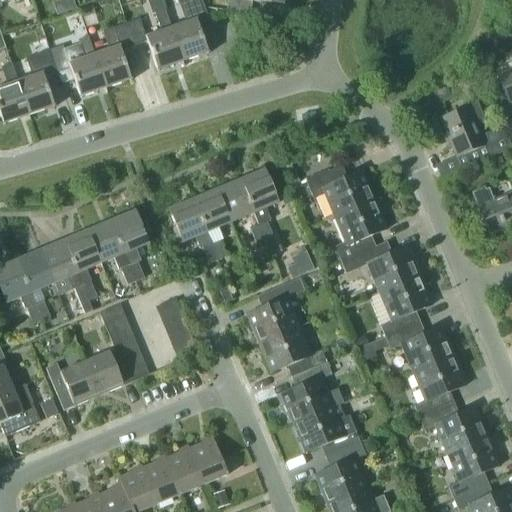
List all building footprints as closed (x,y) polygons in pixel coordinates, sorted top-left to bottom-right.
[(0,0),(0,8),(2,8),(0,2),(0,0),(14,0),(16,3),(24,0),(0,0)] [(184,24),(169,30),(167,31),(179,64),(205,54),(195,25),(208,21),(200,0),(192,0),(178,6),(184,24)] [(284,0),(246,0),(242,0),(227,0),(226,12),(250,14),(251,2),(283,6),(284,0)] [(80,11),(83,19),(92,15),(89,7),(80,11)] [(138,20),(125,25),(133,47),(145,43),(156,72),(179,64),(167,31),(169,30),(162,11),(152,15),(159,33),(144,39),(138,20)] [(119,52),(133,47),(125,25),(101,34),(108,52),(93,57),(105,91),(129,82),(119,52)] [(63,46),(49,52),(56,74),(69,70),(80,100),(105,91),(93,57),(86,38),(76,41),(77,45),(64,49),(63,46)] [(44,79),(56,74),(49,52),(27,59),(33,78),(18,83),(29,117),(54,108),(44,79)] [(29,117),(18,83),(11,64),(1,68),(7,86),(0,88),(0,114),(4,126),(29,117)] [(511,71),(497,78),(509,106),(511,104),(511,71)] [(431,92),(436,103),(450,97),(445,86),(431,92)] [(501,127),(479,137),(474,126),(484,122),(476,104),(441,120),(458,160),(463,158),(467,167),(510,148),(501,127)] [(322,190),(334,218),(374,201),(361,173),(345,180),(340,168),(306,183),(311,195),(322,190)] [(301,188),(295,170),(283,175),(290,192),(301,188)] [(263,171),(239,181),(253,213),(277,203),(263,171)] [(216,190),(229,222),(253,213),(239,181),(216,190)] [(511,195),(494,203),(488,189),(485,191),(484,188),(472,193),(479,210),(490,236),(511,226),(511,195)] [(216,190),(192,200),(217,260),(225,257),(219,241),(223,240),(218,227),(229,222),(216,190)] [(181,242),(195,236),(200,249),(202,248),(209,263),(217,260),(192,200),(168,209),(181,242)] [(336,250),(341,262),(375,247),(371,237),(386,231),(374,201),(334,218),(346,246),(336,250)] [(110,221),(124,255),(128,265),(135,282),(143,278),(136,262),(140,260),(135,250),(148,244),(135,211),(110,221)] [(110,221),(87,231),(101,264),(124,255),(110,221)] [(265,221),(257,224),(264,242),(272,238),(265,221)] [(249,227),(256,245),(264,242),(257,224),(249,227)] [(87,231),(63,241),(88,301),(97,297),(86,270),(101,264),(87,231)] [(63,241),(40,251),(54,284),(68,278),(83,315),(92,311),(88,301),(63,241)] [(379,293),(419,277),(406,247),(391,253),(386,243),(375,247),(341,262),(347,275),(368,266),(379,293)] [(299,255),(301,263),(294,265),(297,277),(321,270),(315,250),(299,255)] [(40,251),(16,261),(30,294),(54,284),(40,251)] [(0,290),(6,304),(20,298),(25,309),(26,309),(32,324),(41,320),(34,304),(30,294),(16,261),(0,267),(0,290)] [(128,265),(120,268),(127,285),(135,282),(128,265)] [(431,305),(419,277),(379,293),(392,323),(380,327),(385,338),(420,323),(415,312),(431,305)] [(247,315),(259,344),(298,327),(286,299),(305,291),(300,279),(257,297),(262,308),(247,315)] [(155,308),(159,318),(180,310),(175,299),(155,308)] [(34,304),(41,320),(49,317),(42,301),(34,304)] [(99,313),(104,324),(123,315),(119,305),(99,313)] [(184,321),(180,310),(159,318),(164,329),(184,321)] [(128,326),(123,315),(104,324),(108,335),(128,326)] [(189,332),(184,321),(164,329),(169,341),(189,332)] [(413,373),(452,357),(440,327),(425,334),(420,323),(385,338),(390,350),(401,345),(413,373)] [(133,338),(128,326),(108,335),(113,346),(133,338)] [(310,355),(298,327),(259,344),(271,373),(287,366),(291,377),(326,363),(321,351),(310,355)] [(194,344),(189,332),(169,341),(173,352),(194,344)] [(352,341),(356,350),(368,345),(364,336),(352,341)] [(134,337),(133,338),(113,346),(116,352),(110,354),(109,351),(84,361),(99,395),(123,385),(114,363),(140,353),(134,337)] [(197,353),(194,344),(173,352),(177,361),(197,353)] [(0,351),(0,394),(11,390),(1,366),(5,364),(0,351)] [(145,364),(140,353),(114,363),(118,374),(145,364)] [(465,386),(452,357),(413,373),(425,401),(413,406),(419,418),(454,404),(450,393),(465,386)] [(62,410),(99,395),(84,361),(59,372),(56,363),(45,368),(62,410)] [(331,375),(326,363),(291,377),(296,388),(280,395),(292,424),(332,407),(320,380),(331,375)] [(145,364),(118,374),(123,385),(149,375),(145,364)] [(22,385),(11,390),(0,394),(0,422),(5,435),(37,421),(30,404),(22,385)] [(40,405),(46,420),(58,415),(51,400),(40,405)] [(459,415),(454,404),(419,418),(425,434),(437,430),(447,453),(486,437),(474,408),(459,415)] [(320,447),(325,458),(360,443),(348,416),(343,418),(338,405),(332,408),(332,407),(292,424),(305,454),(320,447)] [(486,437),(447,453),(458,481),(447,486),(452,499),(488,484),(483,473),(499,467),(486,437)] [(212,439),(189,449),(204,485),(227,475),(212,439)] [(314,475),(326,504),(366,487),(354,460),(365,456),(360,443),(325,458),(330,469),(314,475)] [(166,459),(181,494),(204,485),(189,449),(166,459)] [(166,459),(143,468),(158,504),(181,494),(166,459)] [(122,486),(133,511),(138,511),(158,504),(143,468),(119,478),(122,486)] [(472,511),(511,511),(511,497),(508,488),(493,495),(488,484),(452,499),(457,511),(469,506),(472,511)] [(133,511),(122,486),(100,495),(106,511),(133,511)] [(389,511),(382,494),(371,499),(366,487),(326,504),(329,511),(389,511)] [(211,496),(217,508),(228,504),(222,491),(211,496)] [(106,511),(100,495),(76,505),(78,511),(106,511)]
